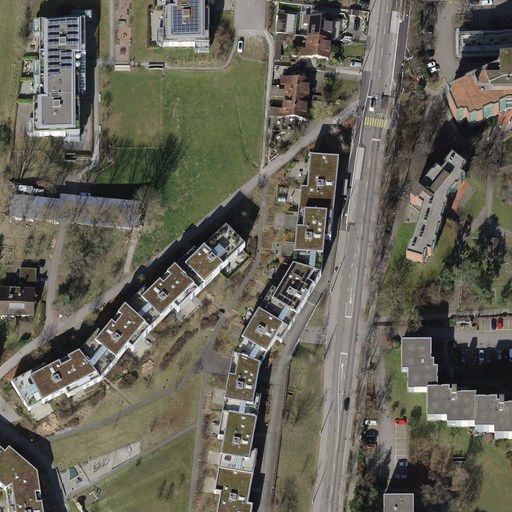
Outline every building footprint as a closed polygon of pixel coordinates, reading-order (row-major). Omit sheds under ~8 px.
[(209,0),(169,0),(170,11),(164,11),(164,46),(209,46),(209,0)] [(305,36),(331,39),(333,19),(303,15),(302,24),(307,24),(305,36)] [(86,22),(40,22),(40,80),(80,79),(80,58),(86,58),(86,22)] [(498,70),(445,94),(458,126),(464,124),(467,130),(510,112),(511,111),(511,34),(453,36),(454,61),(497,60),(498,70)] [(298,56),(328,60),(331,39),(305,36),(304,49),(299,48),(298,56)] [(285,97),(312,100),(315,80),(310,79),(310,75),(292,73),(292,77),(283,76),(282,84),(286,84),(285,97)] [(80,136),(80,79),(40,80),(40,101),(34,101),(34,136),(80,136)] [(299,119),(310,120),(312,100),(285,97),(283,109),(272,107),(269,126),(290,129),(298,130),(299,119)] [(290,129),(269,126),(268,141),(288,143),(290,129)] [(302,189),(299,213),(333,216),(338,160),(311,157),(307,190),(302,189)] [(424,213),(410,261),(424,266),(427,258),(435,259),(451,207),(467,185),(461,181),(467,174),(452,163),(441,178),(436,175),(412,205),(424,213)] [(60,221),(62,202),(12,197),(10,217),(60,221)] [(68,200),(62,202),(60,221),(65,222),(69,223),(75,198),(68,200)] [(142,205),(75,198),(69,223),(139,230),(142,205)] [(331,240),(333,216),(299,213),(293,266),(321,277),(324,238),(331,240)] [(194,251),(174,270),(197,293),(244,248),(225,229),(199,255),(194,251)] [(498,239),(488,239),(488,257),(497,257),(498,239)] [(272,288),(258,312),(289,331),(321,277),(293,266),(276,291),(272,288)] [(1,315),(34,316),(34,291),(35,269),(20,269),(20,284),(23,284),(23,290),(2,290),(1,315)] [(176,312),(197,293),(174,270),(149,293),(145,290),(123,309),(149,332),(172,308),(176,312)] [(131,350),(149,332),(123,309),(101,335),(97,332),(79,355),(99,381),(103,377),(127,347),(131,350)] [(282,343),(289,331),(258,312),(232,357),(260,365),(276,340),(282,343)] [(431,370),(431,342),(400,343),(401,372),(407,372),(407,392),(425,392),(439,392),(439,370),(431,370)] [(67,400),(99,381),(79,355),(47,371),(45,368),(11,385),(29,413),(64,393),(67,400)] [(230,368),(222,414),(257,420),(261,397),(254,397),(258,375),(260,365),(232,357),(230,368)] [(439,392),(425,392),(425,419),(446,419),(446,428),(470,428),(477,427),(476,401),(476,396),(457,397),(457,392),(439,392)] [(477,427),(470,428),(471,436),(497,436),(497,439),(511,439),(511,438),(511,407),(504,408),(504,401),(476,401),(477,427)] [(225,440),(219,470),(253,477),(257,453),(252,452),(257,420),(222,414),(218,439),(225,440)] [(0,487),(4,491),(10,487),(36,476),(8,448),(4,454),(0,450),(0,487)] [(80,470),(64,477),(70,492),(87,485),(80,470)] [(247,507),(253,477),(219,470),(215,494),(221,495),(217,511),(252,511),(253,509),(247,507)] [(41,511),(36,476),(10,487),(13,511),(41,511)] [(414,511),(415,499),(383,499),(383,511),(414,511)]
